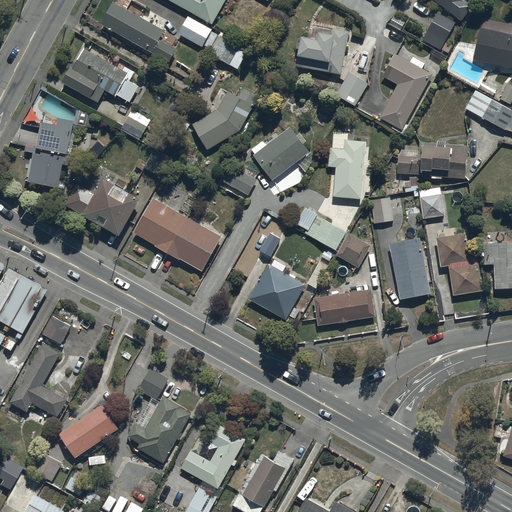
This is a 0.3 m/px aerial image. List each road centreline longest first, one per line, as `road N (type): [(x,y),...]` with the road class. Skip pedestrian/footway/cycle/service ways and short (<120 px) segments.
road 1 (primary): [(0,225),(367,428)]
road 2 (tertiary): [(511,341),(432,362),(391,391),(367,428)]
road 3 (primary): [(367,428),(510,511)]
